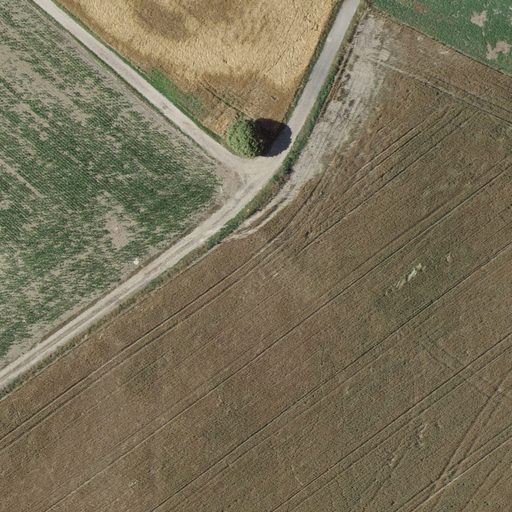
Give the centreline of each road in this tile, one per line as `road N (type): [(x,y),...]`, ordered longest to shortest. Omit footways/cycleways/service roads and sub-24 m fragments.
road 1 (track): [(0,386),(228,219),(304,115),(356,0)]
road 2 (track): [(259,184),(44,0)]
